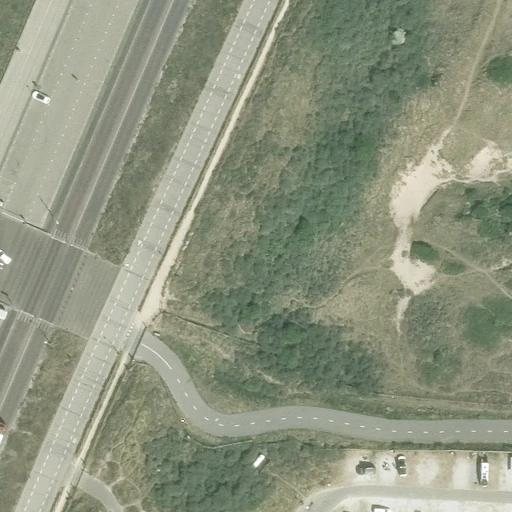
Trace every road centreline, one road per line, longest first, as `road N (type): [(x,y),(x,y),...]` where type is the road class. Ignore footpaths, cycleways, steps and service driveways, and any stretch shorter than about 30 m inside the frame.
road 1 (primary): [(0,428),(180,0)]
road 2 (primary): [(159,0),(0,373)]
